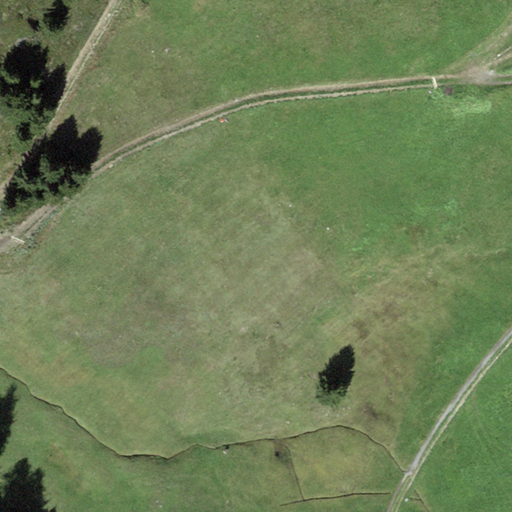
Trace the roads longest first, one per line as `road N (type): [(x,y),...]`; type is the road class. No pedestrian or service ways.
road 1 (track): [(511,79),(245,105),(152,139),(85,180),(12,254),(0,256)]
road 2 (track): [(0,192),(115,0)]
road 3 (track): [(396,511),(469,394),(511,343)]
